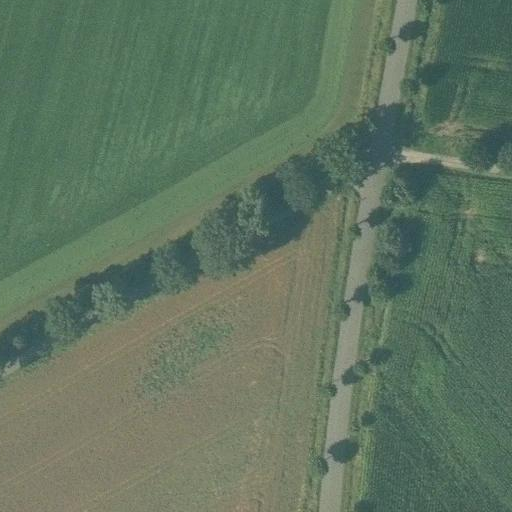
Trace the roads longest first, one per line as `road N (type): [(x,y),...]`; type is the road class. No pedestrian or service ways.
road 1 (tertiary): [(328,511),(341,376),(405,0)]
road 2 (track): [(0,371),(377,155)]
